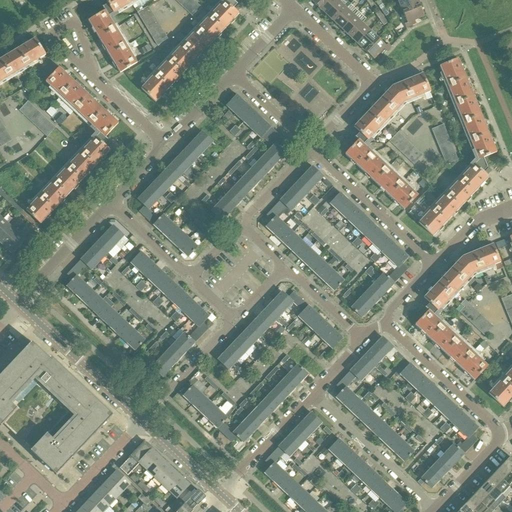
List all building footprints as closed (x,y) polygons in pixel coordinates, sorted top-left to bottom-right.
[(88,21),(99,40),(117,30),(109,17),(131,4),(128,0),(105,0),(104,1),(103,0),(104,0),(99,3),(101,7),(100,7),(101,7),(102,6),(102,7),(104,12),(98,16),(95,11),(87,16),(87,19),(88,21)] [(192,16),(193,18),(202,8),(200,7),(197,4),(194,1),(192,0),(174,0),(176,2),(179,4),(182,7),(185,10),(188,13),(192,16)] [(224,0),(224,1),(236,13),(237,12),(238,12),(237,12),(241,8),(239,5),(238,6),(237,5),(234,1),(234,0),(224,0)] [(324,0),(318,7),(326,15),(338,2),(336,0),(324,0)] [(406,0),(399,3),(403,13),(419,6),(416,0),(406,0)] [(224,1),(210,16),(225,29),(238,15),(236,13),(224,1)] [(326,15),(334,22),(346,9),(338,2),(326,15)] [(142,10),(137,13),(147,29),(157,46),(168,39),(167,37),(164,34),(162,30),(160,26),(157,22),(155,18),(153,15),(151,12),(149,8),(148,6),(142,10)] [(419,6),(403,13),(407,23),(404,25),(406,29),(412,26),(410,22),(424,17),(419,6)] [(334,22),(341,30),(354,17),(346,9),(334,22)] [(210,16),(196,31),(211,44),(225,29),(210,16)] [(341,30),(349,37),(362,24),(354,17),(341,30)] [(349,37),(357,44),(370,31),(362,24),(349,37)] [(99,40),(109,57),(127,46),(117,30),(99,40)] [(188,39),(182,45),(197,58),(211,44),(196,31),(188,39)] [(357,44),(365,52),(378,39),(370,31),(357,44)] [(35,39),(17,50),(27,67),(45,56),(35,39)] [(378,39),(365,52),(373,60),(383,49),(386,52),(391,47),(388,44),(385,46),(378,39)] [(139,50),(142,55),(151,50),(148,45),(139,50)] [(170,58),(168,60),(183,73),(197,58),(182,45),(180,48),(170,58)] [(127,46),(109,57),(120,74),(137,63),(127,46)] [(17,50),(0,59),(0,60),(10,77),(27,67),(17,50)] [(168,60),(170,58),(164,52),(161,54),(167,61),(168,60)] [(439,67),(447,85),(465,78),(458,59),(439,67)] [(0,60),(0,83),(10,77),(0,60)] [(167,61),(155,74),(170,87),(183,73),(168,60),(167,61)] [(57,66),(52,62),(43,71),(48,76),(57,66)] [(46,83),(60,97),(74,82),(59,68),(46,83)] [(127,74),(131,78),(136,74),(132,70),(127,74)] [(170,87),(155,74),(141,89),(155,103),(170,87)] [(422,74),(404,81),(412,100),(430,93),(422,74)] [(447,85),(454,104),(473,96),(465,78),(447,85)] [(392,86),(381,98),(395,112),(403,104),(412,100),(404,81),(392,86)] [(60,97),(75,110),(88,96),(74,82),(60,97)] [(441,97),(443,93),(439,91),(438,89),(433,91),(435,96),(437,96),(441,97)] [(226,107),(234,115),(245,104),(236,95),(226,107)] [(75,110),(89,124),(103,109),(88,96),(75,110)] [(454,104),(462,122),(481,115),(473,96),(454,104)] [(381,98),(367,113),(382,127),(395,112),(381,98)] [(19,111),(47,137),(55,129),(55,128),(40,114),(27,102),(19,111)] [(234,115),(243,123),(254,112),(245,104),(234,115)] [(89,124),(99,133),(112,118),(103,109),(89,124)] [(243,123),(252,131),(262,120),(254,112),(243,123)] [(221,113),(215,119),(218,121),(223,115),(221,113)] [(345,155),(360,170),(374,155),(364,145),(382,127),(367,113),(353,127),(356,130),(355,130),(354,130),(350,135),(353,137),(353,138),(354,137),(355,137),(354,138),(355,138),(358,141),(345,155)] [(462,122),(469,141),(488,133),(481,115),(462,122)] [(99,133),(95,137),(107,149),(108,148),(108,149),(109,149),(109,148),(113,144),(110,142),(110,141),(109,142),(108,141),(105,138),(118,124),(112,118),(99,133)] [(0,120),(0,145),(1,147),(12,140),(0,120)] [(260,139),(262,137),(270,128),(271,128),(262,120),(252,131),(260,139)] [(431,130),(446,165),(457,160),(443,125),(431,130)] [(229,132),(232,135),(237,128),(235,126),(229,132)] [(237,128),(232,135),(234,137),(240,131),(237,128)] [(272,147),(267,152),(278,162),(286,153),(281,148),(280,147),(279,147),(275,143),(280,137),(275,133),(275,132),(270,128),(262,137),(272,147)] [(202,132),(194,141),(205,151),(212,144),(214,146),(215,145),(213,143),(202,132)] [(398,133),(389,142),(414,165),(422,156),(398,133)] [(477,160),(460,179),(474,193),(488,178),(486,176),(487,175),(487,176),(492,171),(488,168),(488,169),(487,168),(483,158),(496,153),(488,133),(469,141),(477,160)] [(95,137),(81,152),(96,166),(110,151),(107,149),(95,137)] [(280,147),(285,141),(285,142),(280,137),(275,143),(279,147),(280,147)] [(194,141),(186,149),(199,162),(200,161),(198,159),(205,151),(194,141)] [(246,148),(249,151),(255,144),(252,142),(246,148)] [(256,146),(250,152),(253,155),(259,149),(256,146)] [(186,149),(178,158),(189,168),(196,161),(198,163),(199,162),(186,149)] [(81,152),(67,167),(82,180),(96,166),(81,152)] [(253,155),(250,152),(245,158),(247,161),(253,155)] [(267,152),(260,160),(271,170),(278,162),(267,152)] [(360,170),(375,183),(389,168),(374,155),(360,170)] [(178,158),(170,166),(181,177),(183,179),(184,178),(182,176),(189,168),(178,158)] [(260,160),(251,169),(262,179),(271,170),(260,160)] [(239,161),(233,167),(236,170),(242,164),(239,161)] [(170,166),(162,174),(173,185),(181,177),(170,166)] [(67,167),(54,181),(68,195),(82,180),(67,167)] [(236,170),(233,167),(228,173),(230,176),(236,170)] [(304,175),(315,186),(323,177),(312,167),(304,175)] [(375,183),(389,197),(403,183),(389,168),(375,183)] [(251,169),(243,178),(254,188),(262,179),(251,169)] [(162,174),(154,183),(165,194),(173,185),(162,174)] [(296,184),(307,194),(310,197),(311,196),(308,193),(315,186),(304,175),(296,184)] [(217,185),(220,187),(226,181),(223,178),(217,185)] [(233,183),(236,186),(247,196),(254,188),(243,178),(237,184),(234,182),(233,183)] [(460,179),(446,194),(461,207),(474,193),(460,179)] [(182,183),(188,189),(191,186),(185,180),(182,183)] [(54,181),(40,196),(55,209),(68,195),(54,181)] [(154,183),(146,192),(157,202),(165,194),(154,183)] [(403,183),(389,197),(404,210),(417,196),(412,190),(403,183)] [(288,192),(299,202),(307,194),(296,184),(288,192)] [(327,184),(321,190),(324,193),(330,187),(327,184)] [(236,186),(227,194),(238,204),(247,196),(236,186)] [(144,206),(149,211),(157,202),(146,192),(138,200),(144,206)] [(285,206),(291,212),(299,202),(288,192),(280,201),(285,206)] [(170,193),(167,196),(173,202),(176,199),(170,193)] [(330,205),(338,212),(348,201),(340,193),(330,205)] [(219,203),(230,213),(238,204),(227,194),(219,203)] [(446,194),(432,208),(447,222),(461,207),(446,194)] [(3,199),(11,206),(14,203),(6,196),(3,199)] [(55,209),(40,196),(26,211),(40,224),(55,209)] [(173,202),(167,196),(165,199),(171,204),(173,202)] [(207,196),(201,202),(204,204),(210,198),(207,196)] [(313,196),(311,198),(317,204),(319,201),(313,196)] [(317,204),(311,198),(308,201),(314,207),(317,204)] [(275,206),(281,211),(285,206),(280,201),(276,206),(275,206)] [(338,212),(346,220),(357,209),(348,201),(338,212)] [(11,206),(20,214),(22,211),(14,203),(11,206)] [(230,213),(219,203),(211,211),(215,215),(216,217),(217,216),(222,221),(230,213)] [(143,217),(144,217),(149,211),(144,206),(139,212),(144,216),(143,217)] [(266,228),(274,236),(284,225),(277,219),(283,213),(286,217),(291,212),(285,206),(281,211),(276,216),(272,221),(272,220),(271,221),(270,222),(271,222),(266,228)] [(271,210),(271,211),(276,216),(281,211),(275,206),(271,211),(271,210)] [(326,208),(320,214),(323,217),(328,211),(326,208)] [(447,222),(432,208),(418,223),(433,237),(447,222)] [(346,220),(355,228),(365,217),(357,209),(346,220)] [(20,214),(28,221),(30,218),(22,211),(20,214)] [(148,221),(149,221),(154,216),(149,211),(144,217),(149,221),(148,221)] [(189,217),(183,211),(182,213),(181,214),(187,220),(189,217)] [(266,216),(271,221),(272,220),(272,221),(276,216),(271,211),(270,211),(271,211),(266,215),(266,216)] [(295,216),(300,221),(303,218),(297,213),(295,216)] [(153,226),(161,233),(171,223),(163,215),(160,219),(153,226)] [(149,221),(153,226),(160,219),(159,219),(158,220),(154,216),(149,221),(149,222),(149,221)] [(355,228),(363,237),(374,225),(365,217),(355,228)] [(0,234),(9,225),(1,218),(0,218),(0,234)] [(30,218),(28,221),(36,229),(39,226),(30,218)] [(299,227),(300,226),(301,224),(295,219),(292,221),(299,227)] [(192,225),(198,230),(200,228),(194,222),(192,225)] [(161,233),(170,242),(180,231),(171,223),(161,233)] [(301,224),(300,226),(306,231),(308,228),(302,223),(301,224)] [(337,230),(340,233),(346,227),(343,224),(337,230)] [(0,247),(1,249),(17,233),(9,225),(0,234),(0,247)] [(274,236),(283,244),(293,233),(284,225),(274,236)] [(363,237),(372,244),(382,233),(374,225),(363,237)] [(113,226),(104,235),(116,245),(124,237),(113,226)] [(200,228),(198,230),(203,236),(206,233),(200,228)] [(170,242),(179,250),(189,239),(180,231),(170,242)] [(17,233),(1,249),(5,253),(7,250),(12,255),(25,240),(17,233)] [(283,244),(291,252),(301,241),(293,233),(283,244)] [(311,236),(317,242),(320,239),(313,233),(311,236)] [(372,244),(381,253),(391,242),(382,233),(372,244)] [(104,235),(96,244),(110,257),(111,256),(108,253),(116,245),(104,235)] [(351,244),(354,246),(359,241),(357,238),(351,244)] [(189,239),(179,250),(187,258),(192,253),(193,253),(194,252),(194,251),(197,247),(189,239)] [(291,252),(300,260),(310,249),(301,241),(291,252)] [(381,253),(389,261),(399,250),(391,242),(381,253)] [(96,244),(88,252),(99,262),(107,255),(109,257),(110,257),(96,244)] [(492,245),(473,252),(481,271),(492,266),(500,263),(492,245)] [(300,260),(308,268),(318,257),(310,249),(300,260)] [(328,251),(334,257),(336,254),(330,249),(328,251)] [(389,261),(397,269),(398,269),(402,264),(408,258),(399,250),(389,261)] [(80,260),(81,261),(87,266),(86,267),(91,271),(94,273),(95,272),(92,270),(99,262),(88,252),(80,260)] [(462,257),(451,269),(465,283),(473,274),(481,271),(473,252),(462,257)] [(132,265),(138,271),(149,260),(141,253),(130,264),(131,264),(128,266),(129,267),(132,265)] [(369,259),(372,261),(378,255),(375,253),(369,259)] [(336,254),(334,257),(340,263),(342,260),(336,254)] [(378,255),(372,261),(375,264),(380,257),(378,255)] [(308,268),(317,276),(327,265),(318,257),(308,268)] [(109,261),(115,266),(118,263),(112,258),(109,261)] [(143,281),(144,282),(157,268),(149,260),(138,271),(146,278),(143,281)] [(76,265),(82,271),(86,267),(87,266),(81,261),(76,265)] [(397,269),(403,275),(403,274),(407,270),(408,270),(402,264),(398,269),(397,269)] [(72,270),(71,270),(78,276),(82,271),(76,265),(72,270)] [(317,276),(325,284),(335,273),(327,265),(317,276)] [(353,270),(347,265),(345,268),(350,273),(353,270)] [(370,267),(364,273),(372,281),(372,280),(374,279),(376,277),(373,274),(373,273),(373,272),(372,271),(373,270),(370,267)] [(127,268),(121,274),(124,276),(129,271),(127,268)] [(148,280),(155,287),(166,276),(157,268),(144,282),(145,283),(148,280)] [(397,269),(392,274),(398,279),(399,279),(398,279),(402,274),(403,275),(397,269)] [(451,269),(437,284),(451,297),(465,283),(451,269)] [(67,275),(72,280),(73,281),(77,277),(78,276),(71,270),(72,270),(67,275)] [(335,273),(325,284),(334,292),(339,286),(339,287),(340,285),(344,281),(335,273)] [(374,279),(372,280),(386,293),(394,284),(388,279),(383,274),(376,282),(374,279)] [(392,274),(388,279),(394,284),(398,279),(398,280),(398,279),(392,274)] [(160,297),(161,298),(174,284),(166,276),(155,287),(163,294),(160,297)] [(66,287),(75,295),(85,284),(77,277),(73,281),(72,280),(71,281),(72,282),(66,287)] [(99,286),(101,285),(102,284),(96,278),(93,281),(99,286)] [(374,284),(367,291),(378,301),(386,293),(372,280),(372,281),(374,284)] [(75,295),(84,303),(94,293),(85,285),(88,282),(87,281),(85,284),(75,295)] [(135,287),(138,290),(144,284),(141,281),(135,287)] [(103,282),(102,284),(101,285),(107,291),(109,288),(103,282)] [(144,284),(138,290),(140,292),(146,286),(144,284)] [(165,296),(172,303),(183,292),(174,284),(161,298),(162,299),(165,296)] [(424,307),(428,311),(433,316),(451,297),(437,284),(423,298),(426,300),(425,301),(424,300),(420,305),(423,308),(424,307)] [(343,296),(346,298),(351,292),(348,290),(343,296)] [(357,297),(359,300),(370,309),(378,301),(367,291),(360,299),(358,296),(357,297)] [(172,303),(181,312),(191,300),(183,292),(172,303)] [(282,292),(274,301),(284,311),(292,303),(288,298),(282,292)] [(293,292),(288,298),(292,303),(293,303),(299,298),(293,292)] [(84,303),(92,311),(102,301),(94,293),(84,303)] [(112,295),(118,301),(120,298),(114,293),(112,295)] [(511,294),(501,299),(511,326),(511,294)] [(152,304),(155,306),(160,300),(158,297),(152,304)] [(120,298),(118,301),(123,307),(126,304),(120,298)] [(303,302),(299,298),(293,303),(298,308),(303,302)] [(160,300),(155,306),(157,308),(163,302),(160,300)] [(181,312),(189,320),(200,308),(191,300),(181,312)] [(370,309),(359,300),(352,307),(350,304),(349,305),(351,308),(355,312),(354,312),(356,313),(362,318),(370,309)] [(463,308),(459,312),(484,335),(492,326),(464,300),(460,304),(463,308)] [(92,311),(100,319),(110,308),(102,301),(92,311)] [(274,301),(266,309),(276,320),(285,328),(288,325),(279,317),(284,311),(274,301)] [(304,302),(303,302),(298,308),(302,312),(308,307),(303,302),(304,302)] [(308,307),(302,312),(298,317),(306,325),(317,314),(308,306),(308,307)] [(100,319),(109,327),(119,316),(110,308),(100,319)] [(189,320),(198,328),(202,323),(202,324),(209,317),(200,308),(189,320)] [(129,311),(134,317),(137,314),(131,309),(129,311)] [(266,309),(258,318),(269,328),(276,320),(266,309)] [(415,325),(430,339),(443,325),(433,316),(428,311),(415,325)] [(137,314),(134,317),(140,322),(143,320),(137,314)] [(178,314),(173,320),(176,322),(181,317),(178,314)] [(325,322),(317,314),(306,325),(315,333),(325,322)] [(117,335),(127,324),(119,316),(109,327),(117,335)] [(258,318),(250,326),(261,337),(260,337),(264,340),(262,343),(268,348),(273,343),(263,334),(269,328),(258,318)] [(333,330),(325,322),(315,333),(312,336),(313,337),(316,334),(323,341),(333,330)] [(198,328),(197,328),(204,334),(203,334),(208,329),(202,324),(202,323),(198,328)] [(287,329),(289,331),(295,325),(292,323),(287,329)] [(117,335),(126,343),(136,332),(127,324),(117,335)] [(145,327),(151,333),(154,330),(148,325),(145,327)] [(430,339),(444,353),(458,339),(443,325),(430,339)] [(250,326),(242,335),(253,345),(260,337),(261,337),(250,326)] [(197,328),(193,333),(199,339),(203,334),(204,334),(197,328)] [(342,339),(333,330),(323,341),(332,350),(342,339)] [(136,332),(126,343),(134,351),(139,346),(140,346),(141,345),(141,344),(144,341),(136,332)] [(165,332),(160,338),(162,341),(168,335),(165,332)] [(173,340),(176,342),(187,352),(195,343),(194,343),(188,337),(184,333),(177,341),(174,339),(173,340)] [(193,333),(188,337),(194,343),(199,339),(193,333)] [(242,335),(234,343),(245,354),(253,345),(242,335)] [(304,345),(308,341),(310,339),(307,336),(301,342),(304,345)] [(382,338),(374,346),(385,357),(392,349),(395,352),(396,351),(393,348),(382,338)] [(444,353),(459,367),(473,353),(458,339),(444,353)] [(483,341),(479,346),(484,351),(488,346),(483,341)] [(176,342),(168,351),(178,361),(187,352),(176,342)] [(3,424),(31,451),(30,452),(56,476),(112,416),(58,364),(56,363),(51,357),(49,359),(31,343),(0,375),(0,426),(0,427),(3,424)] [(155,343),(150,349),(152,351),(158,346),(155,343)] [(234,343),(225,352),(236,362),(245,354),(234,343)] [(374,346),(366,355),(377,365),(385,357),(374,346)] [(152,351),(150,349),(144,355),(147,357),(152,351)] [(168,351),(160,359),(170,369),(178,361),(168,351)] [(225,352),(221,357),(217,360),(229,371),(236,362),(225,352)] [(321,361),(326,355),(324,352),(318,358),(321,361)] [(394,355),(400,360),(403,358),(397,352),(394,355)] [(473,353),(459,367),(474,381),(487,366),(473,353)] [(254,354),(250,359),(254,363),(259,358),(254,354)] [(366,355),(358,363),(369,374),(374,368),(378,372),(381,369),(377,365),(366,355)] [(289,358),(286,356),(281,361),(284,364),(289,358)] [(170,369),(160,359),(152,368),(155,371),(155,372),(156,373),(157,372),(162,378),(170,369)] [(402,366),(405,369),(410,364),(407,361),(402,366)] [(288,370),(287,370),(301,383),(308,375),(302,370),(303,370),(301,369),(297,365),(294,363),(293,364),(296,367),(290,372),(288,370)] [(350,372),(356,377),(361,382),(369,374),(358,363),(350,372)] [(400,375),(408,383),(418,372),(410,364),(405,369),(400,375)] [(276,367),(270,372),(273,375),(279,369),(276,367)] [(511,368),(502,379),(511,388),(511,368)] [(378,372),(384,377),(387,375),(383,371),(381,369),(378,372)] [(289,374),(281,382),(292,392),(301,383),(287,370),(286,371),(289,374)] [(273,375),(270,372),(265,378),(267,381),(273,375)] [(345,376),(351,382),(356,377),(350,372),(346,376),(345,376)] [(408,383),(417,391),(427,380),(418,372),(408,383)] [(341,381),(347,387),(351,382),(345,376),(345,377),(341,381)] [(204,380),(210,385),(213,382),(207,377),(204,380)] [(511,397),(511,388),(502,379),(488,394),(502,408),(511,397)] [(417,391),(425,399),(435,388),(427,380),(417,391)] [(336,386),(341,391),(342,392),(346,388),(347,387),(341,381),(340,381),(341,382),(336,386)] [(213,382),(210,385),(216,391),(218,388),(213,382)] [(270,388),(273,391),(284,401),(292,392),(281,382),(274,390),(271,387),(270,388)] [(260,384),(254,389),(257,392),(263,386),(260,384)] [(183,397),(191,405),(201,394),(193,386),(189,390),(188,391),(183,397)] [(336,398),(344,406),(354,395),(348,389),(346,388),(342,392),(341,391),(340,392),(341,393),(336,398)] [(425,399),(434,407),(444,396),(435,388),(425,399)] [(257,392),(254,389),(249,395),(251,398),(257,392)] [(273,391),(265,399),(276,409),(284,401),(273,391)] [(191,405),(200,413),(210,402),(202,395),(205,393),(204,392),(201,394),(191,405)] [(370,396),(371,395),(368,392),(363,398),(365,401),(370,396)] [(221,396),(227,401),(229,398),(223,393),(221,396)] [(371,395),(370,396),(376,402),(378,399),(372,393),(371,395)] [(405,399),(407,401),(413,395),(410,393),(405,399)] [(344,406),(353,414),(363,403),(354,395),(344,406)] [(413,395),(407,401),(410,403),(415,398),(413,395)] [(434,407),(442,415),(452,404),(444,396),(434,407)] [(229,398),(227,401),(233,407),(235,404),(229,398)] [(254,405),(254,406),(267,418),(276,409),(265,399),(257,408),(254,405)] [(238,406),(240,407),(242,408),(247,403),(244,400),(238,406)] [(200,413),(208,421),(218,410),(210,402),(200,413)] [(353,414),(361,422),(371,411),(363,403),(353,414)] [(387,412),(390,409),(383,404),(381,406),(384,409),(378,416),(380,419),(387,412)] [(442,415),(451,423),(461,412),(452,404),(442,415)] [(255,409),(249,416),(260,426),(267,418),(254,406),(253,407),(255,409)] [(242,408),(240,407),(234,413),(237,416),(243,410),(242,408)] [(421,414),(424,417),(430,411),(427,409),(421,414)] [(217,429),(222,423),(227,419),(218,410),(208,421),(217,429)] [(361,422),(369,430),(380,420),(371,411),(361,422)] [(430,411),(424,417),(426,419),(432,413),(430,411)] [(451,423),(459,431),(469,420),(461,412),(451,423)] [(311,413),(302,422),(313,432),(320,425),(323,427),(324,426),(321,424),(322,423),(311,413)] [(240,421),(239,422),(252,434),(260,426),(249,416),(242,423),(240,421)] [(369,430),(378,438),(388,428),(380,420),(369,430)] [(398,422),(404,428),(406,425),(400,420),(398,422)] [(459,431),(467,438),(471,434),(472,435),(478,428),(469,420),(459,431)] [(230,431),(232,432),(238,438),(243,443),(252,434),(239,422),(238,422),(241,425),(234,432),(231,430),(230,431)] [(302,422),(294,430),(308,443),(309,442),(306,440),(313,432),(302,422)] [(221,434),(222,434),(227,428),(222,423),(217,429),(222,433),(221,434)] [(440,429),(442,432),(448,426),(445,423),(440,429)] [(406,425),(404,428),(409,433),(412,431),(406,425)] [(448,426),(442,432),(445,434),(450,428),(448,426)] [(323,430),(329,436),(331,433),(325,427),(323,430)] [(226,438),(232,432),(230,431),(227,428),(222,434),(226,438)] [(378,438),(386,446),(396,435),(388,428),(378,438)] [(294,430),(286,439),(297,449),(304,442),(307,444),(308,443),(294,430)] [(238,439),(238,438),(232,432),(226,438),(227,439),(227,438),(231,442),(231,443),(237,438),(238,439)] [(467,438),(466,439),(473,445),(474,445),(478,440),(472,435),(471,434),(467,438)] [(386,446),(394,454),(405,443),(396,435),(386,446)] [(423,441),(417,436),(415,438),(421,444),(423,441)] [(440,437),(434,443),(437,446),(443,440),(440,437)] [(278,447),(284,453),(289,458),(292,460),(293,459),(290,456),(297,449),(286,439),(278,447)] [(329,452),(337,459),(347,448),(339,439),(328,451),(326,453),(327,454),(329,452)] [(466,439),(462,444),(468,450),(473,445),(466,439)] [(131,472),(139,464),(152,450),(144,442),(123,464),(131,472)] [(405,443),(394,454),(403,462),(409,457),(410,456),(414,452),(405,443)] [(307,447),(313,453),(315,450),(309,444),(307,447)] [(462,444),(457,449),(464,455),(468,450),(462,444)] [(453,445),(445,453),(456,463),(464,455),(457,449),(453,445)] [(274,452),(280,458),(284,453),(278,447),(274,452)] [(337,459),(345,467),(356,456),(347,448),(337,459)] [(139,464),(146,471),(160,457),(152,450),(139,464)] [(269,457),(275,462),(277,461),(280,458),(274,452),(270,457),(269,457)] [(445,453),(437,462),(448,472),(456,463),(445,453)] [(346,468),(354,475),(364,464),(356,456),(345,467),(343,469),(344,470),(346,468)] [(146,471),(154,478),(167,464),(160,457),(146,471)] [(269,468),(269,469),(275,462),(269,457),(265,462),(264,462),(270,467),(269,468)] [(511,459),(510,457),(501,466),(511,476),(511,459)] [(293,461),(299,467),(302,464),(296,459),(293,461)] [(264,474),(273,482),(283,471),(275,464),(278,461),(277,461),(275,462),(269,469),(269,468),(264,474)] [(437,462),(428,471),(439,481),(448,472),(437,462)] [(127,476),(131,472),(123,464),(119,469),(127,476)] [(154,478),(161,485),(175,471),(167,464),(154,478)] [(359,485),(362,483),(372,472),(364,464),(354,475),(361,481),(358,484),(359,485)] [(297,473),(298,472),(300,470),(294,465),(291,467),(297,473)] [(511,476),(501,466),(494,474),(508,487),(511,483),(511,476)] [(301,469),(300,470),(298,472),(304,477),(307,475),(301,469)] [(116,471),(109,479),(123,492),(130,484),(116,471)] [(161,485),(169,492),(182,478),(175,471),(161,485)] [(273,482),(281,490),(291,479),(283,471),(273,482)] [(335,477),(338,479),(344,473),(341,471),(338,474),(335,477)] [(439,481),(428,471),(417,483),(421,486),(424,482),(424,483),(426,484),(431,489),(439,481)] [(362,483),(370,490),(381,479),(372,472),(362,483)] [(494,474),(487,481),(505,499),(505,498),(502,495),(508,487),(494,474)] [(130,478),(134,483),(138,479),(133,475),(130,478)] [(186,489),(189,485),(182,478),(169,492),(176,499),(186,489)] [(109,479),(102,486),(116,499),(123,492),(109,479)] [(281,490),(290,498),(302,485),(300,483),(298,486),(291,479),(281,490)] [(370,490),(379,499),(389,487),(381,479),(370,490)] [(309,482),(315,488),(318,485),(312,480),(309,482)] [(487,481),(479,489),(498,506),(505,499),(487,481)] [(137,485),(142,490),(145,486),(141,482),(137,485)] [(191,493),(194,490),(189,485),(186,489),(191,493)] [(290,498),(298,506),(308,495),(301,489),(304,487),(302,485),(290,498)] [(318,485),(315,488),(321,493),(324,491),(318,485)] [(350,490),(352,493),(358,487),(355,485),(350,490)] [(102,486),(95,494),(109,507),(116,499),(102,486)] [(145,486),(142,490),(147,494),(150,491),(145,486)] [(358,487),(352,493),(355,495),(360,489),(358,487)] [(379,499),(387,506),(398,496),(389,487),(379,499)] [(479,489),(472,497),(488,511),(492,511),(498,506),(479,489)] [(197,490),(184,504),(192,511),(205,498),(197,490)] [(95,494),(88,501),(99,511),(103,511),(109,507),(95,494)] [(137,498),(142,503),(146,499),(141,495),(137,498)] [(298,506),(304,511),(308,511),(317,503),(308,495),(298,506)] [(334,501),(328,495),(326,498),(332,504),(334,501)] [(152,499),(157,504),(160,500),(156,496),(152,499)] [(387,506),(393,511),(397,511),(400,510),(406,504),(398,496),(387,506)] [(488,511),(472,497),(465,504),(473,511),(488,511)] [(146,499),(142,503),(147,507),(150,503),(146,499)] [(368,505),(370,507),(376,501),(374,499),(368,505)] [(160,500),(157,504),(161,508),(165,505),(160,500)] [(99,511),(88,501),(81,508),(84,511),(99,511)] [(376,501),(370,507),(373,510),(379,504),(376,501)] [(308,511),(323,511),(325,511),(317,503),(308,511)]
